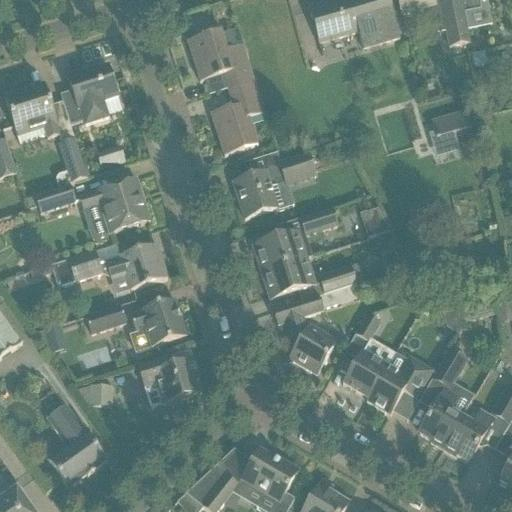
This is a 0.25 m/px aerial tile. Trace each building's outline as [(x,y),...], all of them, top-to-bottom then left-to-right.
[(345,0),(308,11),(313,30),(318,47),(357,36),(362,54),(400,42),(394,24),(387,0),(345,0)] [(395,0),(397,6),(401,19),(434,10),(434,8),(431,0),(395,0)] [(511,0),(460,0),(461,3),(464,16),(480,13),(478,1),(479,0),(511,0)] [(445,6),(434,8),(434,10),(442,34),(445,33),(449,50),(470,46),(467,33),(464,16),(461,3),(460,3),(445,6)] [(223,78),(227,93),(254,84),(242,48),(226,54),(220,35),(187,45),(200,86),(223,78)] [(82,75),(66,80),(73,99),(77,114),(79,113),(83,124),(84,129),(89,127),(108,121),(107,119),(122,114),(117,100),(107,70),(83,78),(82,75)] [(254,84),(227,93),(233,111),(230,112),(229,111),(210,117),(224,160),(243,154),(243,153),(257,149),(248,121),(264,116),(254,84)] [(3,101),(9,120),(18,146),(45,138),(47,143),(59,139),(56,128),(57,128),(51,110),(45,91),(23,98),(22,95),(3,101)] [(424,129),(429,148),(466,138),(461,119),(424,129)] [(74,144),(58,149),(67,175),(59,177),(56,181),(59,191),(71,187),(86,182),(74,144)] [(0,146),(0,182),(14,178),(3,145),(0,146)] [(280,172),(251,181),(232,187),(244,224),(277,213),(269,190),(283,185),(285,190),(315,181),(309,157),(279,166),(276,156),(275,156),(280,172)] [(109,173),(104,157),(96,159),(101,175),(109,173)] [(135,184),(116,190),(95,197),(96,197),(79,203),(83,214),(99,209),(109,239),(126,233),(146,227),(138,201),(141,200),(135,184)] [(69,189),(34,201),(25,203),(28,213),(37,211),(39,218),(74,207),(69,189)] [(299,223),(305,240),(336,230),(331,213),(299,223)] [(366,216),(359,218),(367,243),(388,236),(376,214),(366,217),(366,216)] [(511,219),(503,221),(507,245),(511,244),(511,219)] [(252,250),(261,277),(306,263),(297,236),(252,250)] [(120,262),(105,267),(111,286),(126,281),(130,294),(148,289),(167,283),(166,281),(164,282),(160,271),(163,270),(156,249),(137,255),(119,260),(120,262)] [(95,255),(50,270),(57,292),(102,277),(95,255)] [(306,263),(261,277),(269,304),(315,289),(306,263)] [(46,271),(30,276),(33,284),(49,279),(46,271)] [(318,282),(324,299),(355,289),(349,271),(318,282)] [(418,299),(408,273),(395,278),(404,304),(418,299)] [(489,292),(472,296),(478,326),(495,323),(489,292)] [(322,316),(317,301),(273,315),(278,330),(286,328),(294,354),(289,363),(316,379),(332,351),(319,343),(321,339),(305,329),(303,322),(322,316)] [(129,339),(135,357),(166,347),(185,341),(174,304),(155,311),(140,316),(130,320),(135,335),(137,335),(137,336),(129,339)] [(496,307),(500,326),(511,324),(511,308),(511,304),(496,307)] [(85,321),(91,339),(125,328),(120,311),(85,321)] [(0,363),(21,348),(0,319),(0,363)] [(354,339),(367,346),(378,326),(365,319),(354,339)] [(66,353),(59,330),(51,332),(42,335),(50,358),(66,353)] [(449,354),(432,383),(449,393),(466,364),(449,354)] [(361,355),(352,371),(342,388),(367,403),(368,403),(387,371),(361,355)] [(166,361),(137,370),(144,391),(157,387),(163,408),(168,407),(172,409),(181,407),(181,403),(200,397),(192,371),(195,370),(193,365),(170,372),(166,361)] [(368,403),(367,403),(366,406),(389,420),(403,397),(414,404),(432,375),(408,361),(399,377),(387,371),(368,403)] [(88,409),(112,411),(113,390),(89,388),(88,409)] [(511,391),(509,389),(492,418),(509,428),(511,422),(511,391)] [(443,395),(428,420),(418,437),(431,445),(429,446),(442,454),(460,422),(449,415),(452,411),(449,409),(454,401),(443,395)] [(62,457),(48,466),(67,493),(85,480),(87,482),(95,476),(93,474),(105,466),(86,439),(85,440),(65,411),(47,423),(63,445),(62,448),(61,451),(61,454),(62,457)] [(460,422),(442,454),(454,461),(455,459),(468,466),(493,424),(482,417),(477,426),(474,424),(472,429),(460,422)] [(511,448),(505,461),(511,465),(498,487),(511,495),(511,448)] [(242,482),(264,496),(264,498),(256,511),(257,511),(288,511),(294,503),(285,497),(288,491),(298,474),(280,463),(279,465),(259,454),(242,482)] [(202,511),(219,511),(238,489),(214,471),(185,498),(202,511)] [(319,490),(308,507),(305,511),(345,511),(348,507),(319,490)] [(0,511),(28,511),(16,494),(4,502),(0,497),(0,511)]
